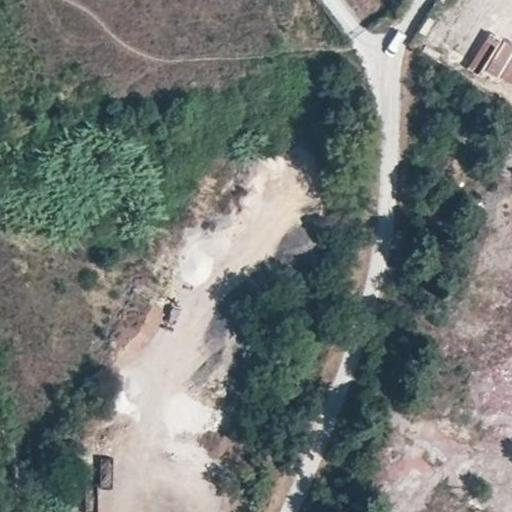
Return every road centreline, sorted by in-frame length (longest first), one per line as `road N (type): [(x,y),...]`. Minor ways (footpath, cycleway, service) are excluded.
road 1 (unclassified): [(423,0),(393,50),(387,198),(371,290),(287,511)]
road 2 (track): [(190,511),(214,426),(196,338),(146,264)]
